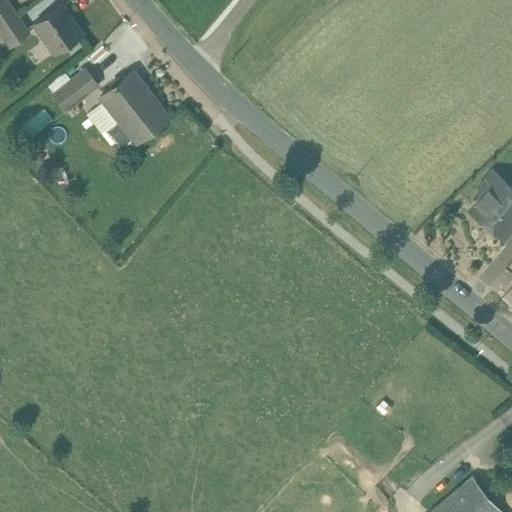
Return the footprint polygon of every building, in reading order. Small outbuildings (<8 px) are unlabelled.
[(5,0),(0,0),(0,26),(16,15),(5,0)] [(62,3),(35,22),(56,52),(83,32),(62,3)] [(0,26),(0,44),(7,40),(11,45),(28,32),(16,15),(0,26)] [(85,67),(53,92),(66,109),(98,83),(85,67)] [(131,71),(100,95),(137,141),(168,117),(131,71)] [(511,187),(502,179),(493,189),(486,191),(470,210),(499,234),(505,233),(511,225),(511,187)] [(500,511),(471,477),(429,511),(500,511)]
